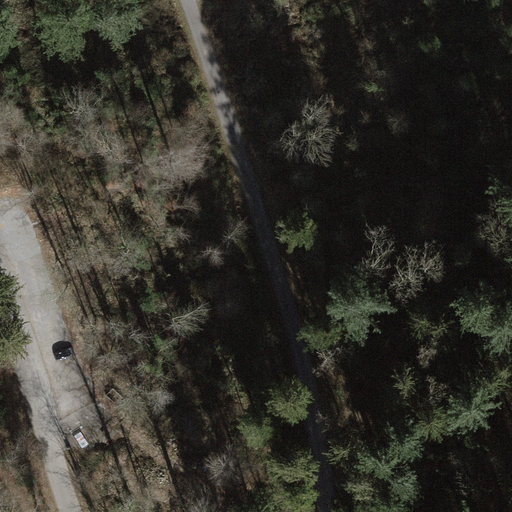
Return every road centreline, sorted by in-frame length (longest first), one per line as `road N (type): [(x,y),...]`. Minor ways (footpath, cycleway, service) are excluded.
road 1 (track): [(321,511),(286,306),(187,0)]
road 2 (track): [(70,511),(0,283)]
